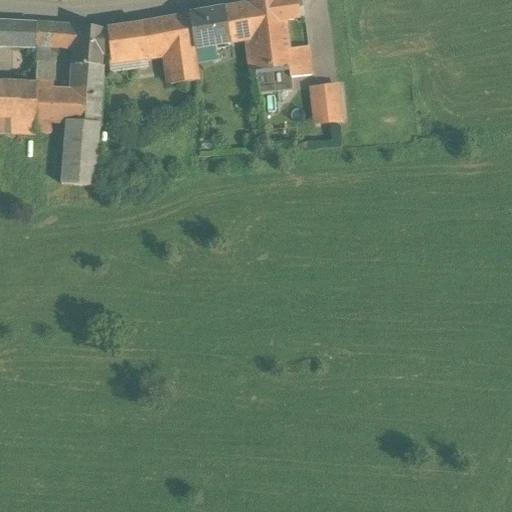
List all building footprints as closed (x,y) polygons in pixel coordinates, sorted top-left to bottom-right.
[(255,72),(290,68),(288,52),(285,21),(297,20),(295,1),(284,3),(283,0),(282,0),(247,4),(247,7),(251,42),(255,72)] [(247,7),(189,17),(195,50),(251,42),(247,7)] [(157,23),(159,56),(166,55),(170,86),(197,84),(196,69),(195,50),(189,17),(157,23)] [(159,56),(157,23),(107,30),(110,62),(159,56)] [(36,27),(0,25),(0,45),(35,47),(36,27)] [(103,29),(36,27),(35,47),(73,48),(72,78),(101,79),(103,29)] [(290,68),(291,80),(312,77),(309,49),(288,52),(290,68)] [(290,68),(255,72),(258,95),(292,91),(291,80),(290,68)] [(47,135),(48,123),(64,124),(62,186),(97,188),(101,79),(72,78),(71,94),(52,94),(52,82),(36,82),(36,87),(0,85),(0,132),(34,134),(47,135)] [(323,89),(311,91),(314,123),(326,122),(340,120),(336,88),(323,89)]
